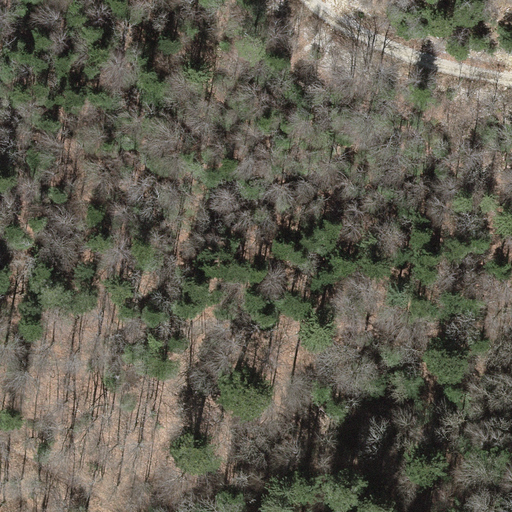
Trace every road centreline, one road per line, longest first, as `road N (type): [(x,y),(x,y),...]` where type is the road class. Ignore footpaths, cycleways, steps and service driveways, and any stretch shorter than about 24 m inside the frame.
road 1 (track): [(325,0),(429,53),(511,71)]
road 2 (track): [(0,436),(87,479),(110,497),(112,511)]
